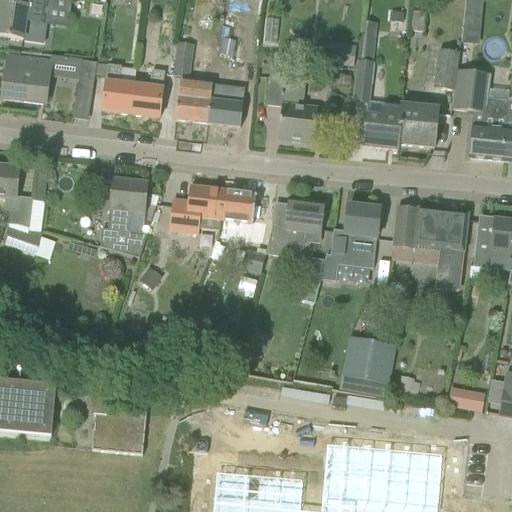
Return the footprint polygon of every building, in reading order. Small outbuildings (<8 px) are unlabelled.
[(0,38),(41,45),(46,11),(70,14),(72,1),(66,0),(22,0),(21,9),(0,5),(0,38)] [(422,0),(415,0),(413,11),(420,12),(422,0)] [(389,25),(401,26),(402,16),(390,15),(389,25)] [(158,36),(155,61),(173,63),(175,39),(170,38),(173,17),(162,16),(160,36),(158,36)] [(172,79),(189,81),(193,47),(188,46),(190,28),(180,26),(172,79)] [(359,37),(356,63),(355,63),(351,103),(367,105),(372,65),(371,65),(375,39),(359,37)] [(235,45),(223,42),(219,58),(232,61),(235,45)] [(244,46),(239,87),(254,88),(259,43),(249,42),(248,46),(244,46)] [(325,44),(322,65),(353,69),(355,48),(325,44)] [(214,50),(200,48),(198,59),(213,61),(214,50)] [(432,89),(453,92),(455,73),(457,56),(436,53),(432,89)] [(50,64),(27,61),(7,59),(2,102),(44,107),(50,64)] [(96,66),(81,64),(76,99),(91,101),(96,66)] [(107,67),(103,95),(101,114),(130,118),(133,87),(118,85),(120,69),(107,67)] [(135,72),(133,87),(130,118),(158,122),(164,75),(151,73),(151,74),(135,72)] [(455,73),(453,92),(450,111),(472,114),(470,129),(472,129),(469,160),(500,163),(506,104),(487,102),(490,77),(455,73)] [(302,111),(304,91),(284,89),(285,82),(268,81),(265,108),(281,110),(277,141),(313,145),(317,112),(302,111)] [(179,84),(177,103),(174,123),(207,127),(209,102),(211,88),(179,84)] [(231,105),(209,102),(207,127),(239,130),(243,92),(233,91),(231,105)] [(511,164),(511,102),(507,102),(506,104),(500,163),(511,164)] [(402,107),(397,147),(433,151),(438,111),(437,111),(438,105),(422,103),(421,109),(402,107)] [(397,153),(397,147),(402,107),(382,105),(380,120),(366,118),(362,149),(397,153)] [(0,199),(6,200),(4,212),(3,226),(8,226),(7,230),(28,237),(29,231),(32,200),(18,199),(20,172),(0,169),(0,199)] [(111,181),(110,201),(107,232),(101,232),(100,250),(139,261),(147,236),(129,234),(131,214),(145,215),(147,184),(111,181)] [(219,222),(223,194),(189,190),(188,205),(172,203),(168,235),(198,238),(198,231),(218,233),(219,222)] [(264,258),(265,254),(270,235),(256,232),(251,231),(255,198),(223,194),(219,222),(238,225),(237,231),(250,233),(249,238),(245,254),(241,271),(260,276),(264,258)] [(271,227),(270,235),(265,254),(284,256),(285,252),(289,250),(299,252),(310,243),(319,244),(320,236),(321,226),(324,206),(287,201),(283,229),(271,227)] [(324,264),(318,283),(335,285),(337,268),(372,273),(373,258),(376,233),(378,213),(346,209),(343,234),(332,233),(329,257),(326,257),(324,264)] [(394,229),(392,249),(412,251),(439,254),(438,266),(437,274),(435,289),(448,290),(459,291),(460,277),(463,252),(464,237),(466,217),(431,213),(396,209),(394,229)] [(473,269),(510,273),(511,254),(511,220),(479,216),(473,269)] [(40,235),(40,234),(29,231),(28,237),(7,230),(1,247),(34,259),(34,258),(49,263),(55,245),(40,240),(42,236),(40,235)] [(307,264),(301,286),(306,287),(316,290),(318,283),(324,264),(313,261),(307,264)] [(137,283),(150,293),(159,280),(146,271),(137,283)] [(347,341),(337,394),(384,403),(394,349),(347,341)] [(246,355),(258,361),(263,352),(251,346),(246,355)] [(9,368),(0,366),(0,434),(50,439),(55,388),(8,384),(9,368)] [(511,377),(506,376),(499,416),(511,417),(511,377)] [(414,382),(402,379),(398,396),(410,399),(414,382)] [(483,399),(450,393),(447,411),(480,417),(483,399)] [(333,399),(331,409),(344,411),(344,408),(345,401),(333,399)] [(91,453),(142,458),(146,415),(129,413),(129,411),(110,409),(110,403),(94,401),(93,418),(95,418),(91,453)] [(436,511),(441,459),(325,449),(319,511),(299,511),(302,484),(215,477),(211,511),(436,511)]
